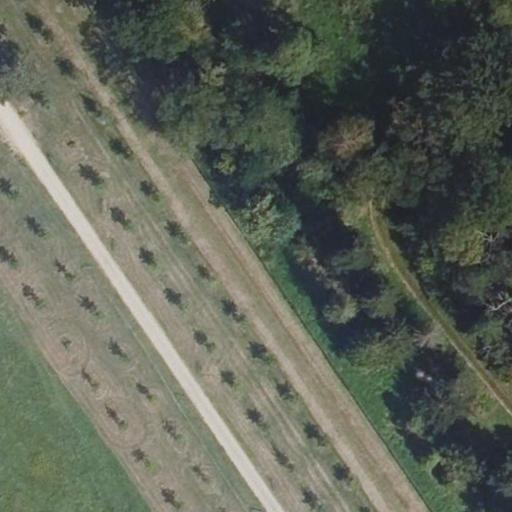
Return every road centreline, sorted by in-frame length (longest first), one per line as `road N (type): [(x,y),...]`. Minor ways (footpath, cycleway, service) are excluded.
road 1 (track): [(275,511),(0,104)]
road 2 (track): [(503,0),(397,215)]
